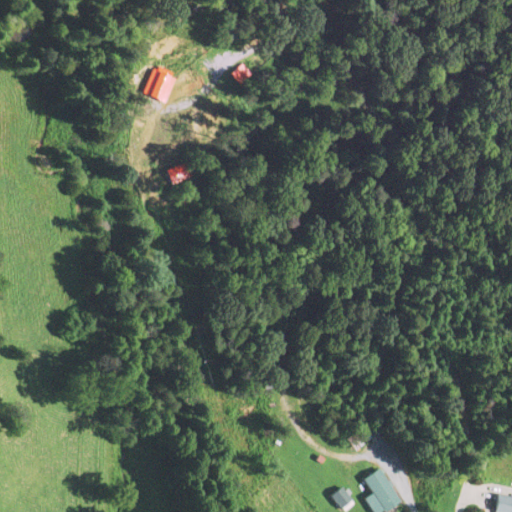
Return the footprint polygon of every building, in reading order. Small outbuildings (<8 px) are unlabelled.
[(164,104),(175,75),(158,68),(146,97),(164,104)] [(189,178),(184,164),(163,171),(168,185),(189,178)] [(368,439),(359,429),(345,442),(354,451),(368,439)] [(340,511),(351,505),(340,489),(328,497),(338,511),(340,511)] [(511,511),(511,496),(493,495),(491,511),(511,511)]
